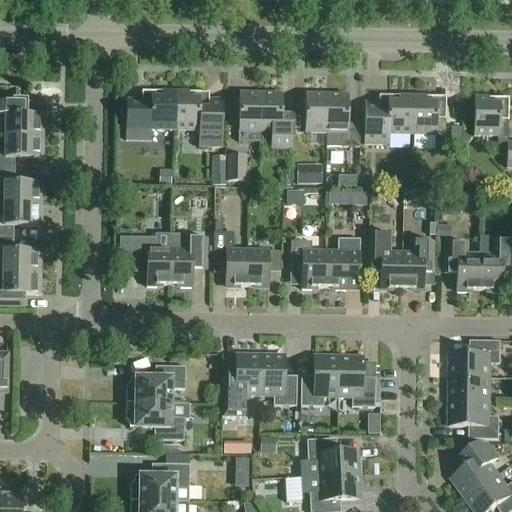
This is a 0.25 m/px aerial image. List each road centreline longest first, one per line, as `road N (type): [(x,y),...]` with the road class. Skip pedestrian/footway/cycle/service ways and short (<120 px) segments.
road 1 (unclassified): [(96,36),(511,44)]
road 2 (residential): [(409,327),(91,319)]
road 3 (residential): [(91,319),(96,36)]
road 4 (residential): [(422,511),(404,471),(409,327)]
road 5 (residential): [(43,447),(50,325)]
